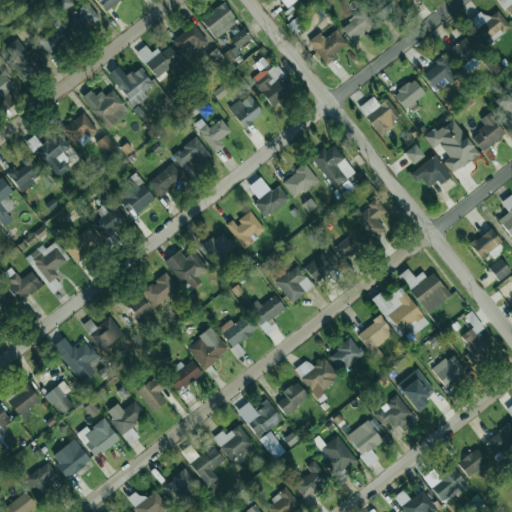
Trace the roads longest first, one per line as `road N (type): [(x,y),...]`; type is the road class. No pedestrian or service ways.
road 1 (residential): [(464,0),(0,366)]
road 2 (residential): [(511,171),(80,511)]
road 3 (residential): [(511,336),(252,0)]
road 4 (residential): [(179,0),(0,142)]
road 5 (residential): [(511,380),(344,511)]
